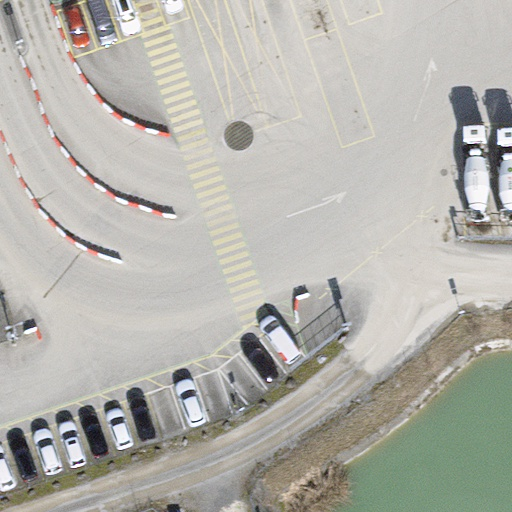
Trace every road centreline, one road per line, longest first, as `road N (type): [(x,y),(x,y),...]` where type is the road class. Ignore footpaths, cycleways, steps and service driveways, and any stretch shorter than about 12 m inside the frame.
road 1 (track): [(511,284),(471,283),(324,393),(70,511)]
road 2 (unknown): [(383,0),(406,193)]
